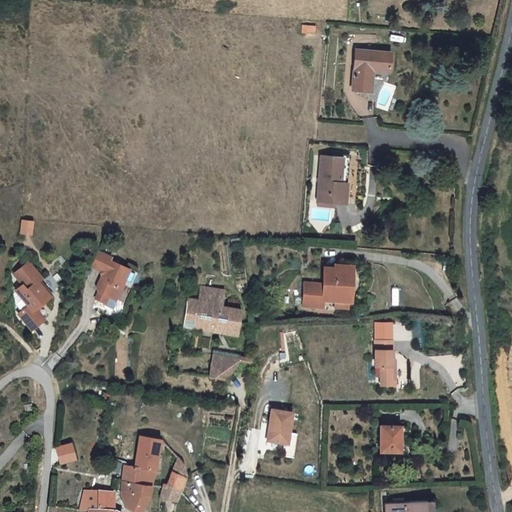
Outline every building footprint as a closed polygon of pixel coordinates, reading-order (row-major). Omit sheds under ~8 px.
[(388,53),(355,50),(351,88),(370,91),(372,70),(386,71),(388,53)] [(350,158),(322,155),(320,200),(348,202),(349,181),(343,181),(343,166),(350,167),(350,158)] [(33,234),(34,220),(21,219),(20,233),(33,234)] [(111,255),(97,250),(91,265),(104,271),(99,285),(101,290),(99,296),(107,300),(110,295),(117,297),(130,267),(111,258),(111,255)] [(12,287),(25,303),(16,311),(29,328),(40,319),(32,308),(47,294),(35,280),(38,275),(25,261),(12,271),(20,281),(12,287)] [(328,301),(337,302),(351,304),(355,304),(355,294),(352,294),(356,271),(329,268),(327,285),(309,283),(306,306),(327,309),(328,301)] [(223,291),(201,288),(199,303),(186,302),(183,327),(194,329),(194,336),(211,338),(212,327),(238,330),(240,310),(221,307),(223,291)] [(349,310),(351,304),(337,302),(336,308),(349,310)] [(399,338),(383,338),(382,363),(387,363),(387,383),(400,384),(401,364),(399,363),(399,338)] [(118,363),(127,363),(127,340),(119,340),(118,363)] [(235,356),(213,358),(212,363),(210,363),(209,379),(224,382),(238,357),(235,356)] [(33,411),(32,404),(24,405),(25,412),(33,411)] [(297,412),(277,408),(270,441),(290,444),(297,412)] [(409,428),(388,428),(387,454),(408,454),(409,428)] [(137,466),(124,466),(122,481),(152,486),(157,472),(162,441),(142,437),(137,466)] [(55,446),(60,463),(78,459),(73,441),(55,446)] [(183,462),(177,455),(176,454),(173,472),(187,474),(187,466),(183,462)] [(181,489),(187,474),(173,472),(171,486),(181,489)] [(122,481),(120,496),(125,507),(134,511),(141,511),(152,486),(122,481)] [(179,498),(181,489),(171,486),(166,485),(166,488),(164,495),(179,498)] [(115,511),(113,496),(85,494),(80,511),(115,511)] [(385,505),(385,511),(427,511),(427,503),(404,504),(403,501),(392,501),(393,505),(385,505)]
